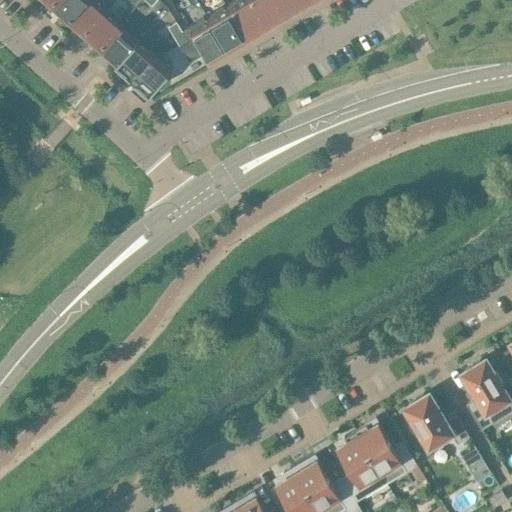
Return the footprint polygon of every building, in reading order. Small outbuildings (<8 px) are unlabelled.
[(51,0),(48,4),(65,18),(81,0),(51,0)] [(98,0),(81,0),(65,18),(81,33),(105,6),(98,0)] [(261,25),(246,0),(231,0),(224,4),(242,36),(261,25)] [(280,14),(271,0),(246,0),(261,25),(280,14)] [(298,3),(296,0),(271,0),(280,14),(298,3)] [(242,36),(224,4),(205,16),(224,47),(242,36)] [(105,6),(81,33),(97,47),(121,20),(105,6)] [(224,47),(205,16),(186,27),(205,58),(224,47)] [(97,47),(112,61),(114,62),(138,35),(121,20),(97,47)] [(181,30),(175,20),(166,25),(172,35),(181,30)] [(181,30),(172,35),(178,44),(187,39),(181,30)] [(114,62),(112,61),(111,62),(129,78),(154,49),(138,35),(114,62)] [(154,49),(129,78),(145,93),(170,64),(154,49)] [(477,396),(466,403),(481,428),(511,409),(511,406),(507,398),(509,397),(502,385),(504,383),(495,368),(493,369),(486,357),(482,359),(481,358),(465,368),(466,369),(462,372),(469,384),(474,394),(475,393),(477,396)] [(469,435),(465,427),(454,410),(444,416),(429,391),(425,394),(424,392),(408,402),(409,403),(405,406),(412,418),(411,419),(420,434),(422,433),(429,445),(438,440),(440,443),(454,435),(458,442),(469,435)] [(387,482),(417,463),(403,439),(392,446),(378,422),(369,427),(366,423),(355,429),(362,441),(365,446),(387,482)] [(387,482),(365,446),(362,441),(355,429),(344,436),(347,440),(338,446),(352,470),(342,476),(356,500),(387,482)] [(473,441),(459,450),(477,480),(491,472),(473,441)] [(356,500),(342,476),(331,482),(317,458),(308,464),(305,460),(294,466),(304,483),(321,511),(335,511),(345,507),(347,511),(359,511),(362,510),(356,500)] [(321,511),(304,483),(294,466),(283,473),(286,477),(277,483),(291,507),(281,511),(321,511)] [(507,498),(502,489),(488,497),(494,506),(507,498)] [(266,511),(256,495),(247,501),(244,496),(233,503),(238,511),(266,511)] [(238,511),(233,503),(222,509),(224,511),(238,511)]
